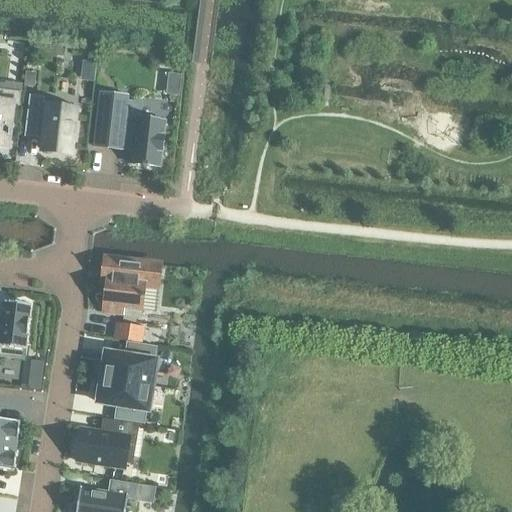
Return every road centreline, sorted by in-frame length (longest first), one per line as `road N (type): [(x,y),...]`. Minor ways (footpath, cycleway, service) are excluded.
road 1 (residential): [(59,270),(67,313),(39,511)]
road 2 (residential): [(73,196),(220,216)]
